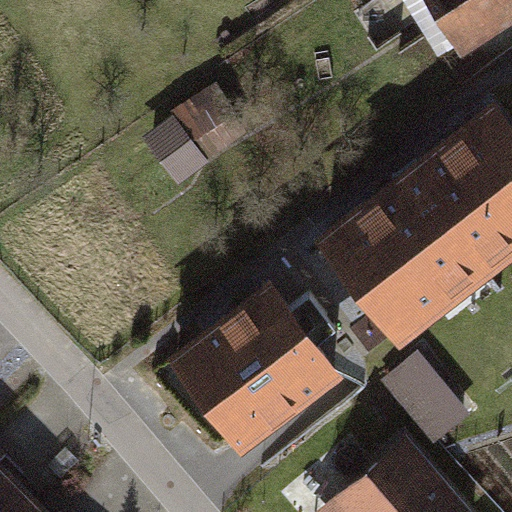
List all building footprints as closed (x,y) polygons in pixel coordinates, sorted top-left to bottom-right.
[(511,0),(438,0),(463,40),(511,9),(511,0)] [(191,95),(156,125),(193,168),(228,137),(191,95)] [(511,233),(511,123),(500,107),(327,238),(393,324),(511,233)] [(335,362),(272,282),(178,355),(241,435),(335,362)] [(419,353),(388,378),(435,435),(466,410),(419,353)] [(458,511),(394,436),(304,511),(458,511)] [(87,511),(26,448),(0,472),(0,511),(87,511)]
